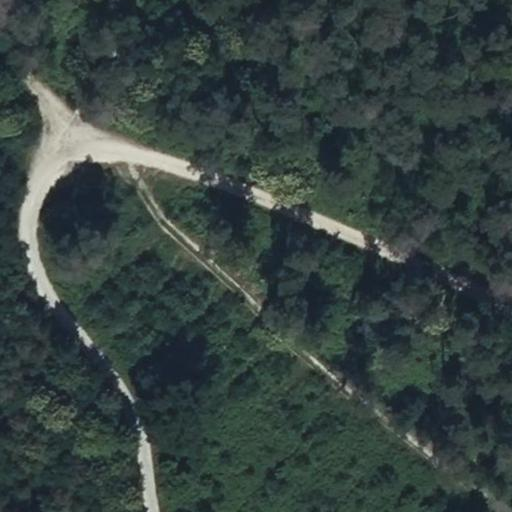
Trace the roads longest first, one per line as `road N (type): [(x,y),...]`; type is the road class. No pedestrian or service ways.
road 1 (track): [(148,511),(138,427),(121,387),(34,263),(28,188),(47,128),(94,131),(511,296)]
road 2 (track): [(0,44),(17,55),(47,128),(502,511)]
